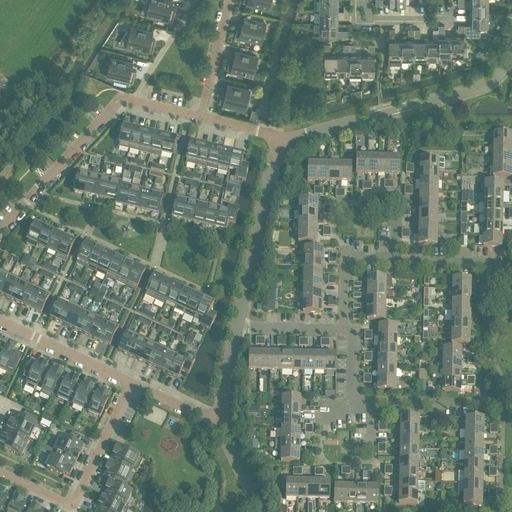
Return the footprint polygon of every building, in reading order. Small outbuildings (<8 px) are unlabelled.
[(170,8),(172,2),(165,0),(149,0),(149,3),(147,2),(140,13),(147,15),(146,15),(172,21),(175,9),(170,8)] [(268,8),(270,0),(243,0),(243,2),(268,8)] [(337,6),(337,0),(319,0),(319,11),(337,12),(337,11),(337,6)] [(488,1),(470,1),(464,1),(458,1),(458,6),(470,7),(470,13),(488,14),(488,13),(488,1)] [(343,12),(337,11),(337,12),(319,11),(319,24),(337,24),(337,17),(349,18),(349,12),(343,12)] [(493,24),(494,14),(488,13),(488,14),(470,13),(470,26),(464,26),(464,32),(469,37),(480,37),(480,26),(491,26),(493,24)] [(260,42),(265,24),(244,19),(242,25),(237,24),(235,36),(260,42)] [(337,31),(337,24),(319,24),(319,37),(349,37),(349,31),(337,31)] [(151,39),(152,32),(131,27),(129,34),(127,33),(120,44),(127,45),(126,46),(152,52),(155,40),(151,39)] [(394,41),(394,29),(388,29),(388,65),(401,65),(401,59),(401,41),(394,41)] [(426,59),(426,42),(420,42),(420,35),(420,29),(414,29),(414,35),(414,41),(413,59),(426,59)] [(438,32),(438,30),(433,30),(432,42),(426,42),(426,59),(439,59),(439,55),(438,55),(438,38),(438,32)] [(450,55),(450,38),(438,38),(438,55),(439,55),(450,55)] [(464,56),(464,38),(450,38),(450,55),(464,56)] [(413,59),(414,41),(401,41),(401,59),(413,59)] [(252,76),(257,57),(236,52),(234,59),(229,58),(227,70),(252,76)] [(336,74),(336,57),(324,57),(323,74),(336,74)] [(349,75),(349,57),(336,57),(336,74),(349,75)] [(361,75),(361,57),(349,57),(349,75),(361,75)] [(374,75),(374,57),(361,57),(361,75),(374,75)] [(131,70),(132,63),(111,58),(106,77),(132,83),(135,71),(131,70)] [(244,109),(249,91),(228,86),(226,92),(221,91),(219,103),(244,109)] [(128,127),(127,127),(123,126),(121,134),(118,133),(117,140),(119,141),(118,148),(129,150),(134,128),(128,127)] [(134,129),(134,128),(129,150),(139,153),(144,131),(138,129),(138,130),(134,129)] [(145,131),(144,131),(139,153),(150,155),(155,133),(149,132),(148,132),(145,131)] [(155,134),(155,133),(150,155),(160,158),(161,154),(165,136),(159,134),(159,135),(155,134)] [(511,145),(511,134),(494,133),(493,145),(511,145)] [(172,138),(172,137),(165,136),(161,154),(172,156),(176,139),(172,138)] [(195,143),(190,142),(185,164),(196,166),(201,144),(195,143)] [(207,146),(201,144),(196,166),(206,169),(212,147),(211,146),(211,147),(207,146)] [(511,156),(511,145),(493,145),(493,155),(511,156)] [(218,149),(218,148),(212,147),(206,169),(217,171),(222,149),(222,150),(218,149)] [(228,151),(222,149),(217,171),(227,173),(228,170),(233,152),(232,151),(232,152),(228,151)] [(239,154),(239,153),(233,152),(228,170),(238,172),(237,178),(245,180),(248,166),(241,164),(243,155),(239,154)] [(511,167),(511,156),(493,155),(493,167),(511,167)] [(367,174),(367,156),(356,156),(356,174),(367,174)] [(378,175),(378,156),(367,156),(367,174),(378,175)] [(389,175),(389,157),(378,156),(378,175),(389,175)] [(400,175),(400,157),(389,157),(389,175),(400,175)] [(444,159),(438,159),(420,158),(420,170),(438,170),(438,171),(444,171),(444,159)] [(318,181),(319,163),(308,163),(307,181),(318,181)] [(329,182),(330,163),(319,163),(318,181),(329,182)] [(340,182),(341,164),(330,163),(329,182),(340,182)] [(351,182),(352,164),(341,164),(340,182),(351,182)] [(511,178),(511,167),(493,167),(493,177),(511,178)] [(85,195),(90,173),(79,170),(77,177),(75,176),(73,183),(76,184),(74,192),(85,195)] [(438,181),(438,171),(438,170),(420,170),(420,180),(438,181)] [(95,197),(100,175),(90,173),(85,195),(95,197)] [(106,200),(111,178),(100,175),(95,197),(106,200)] [(122,182),(122,181),(111,178),(106,200),(116,202),(121,182),(122,182)] [(438,192),(438,181),(420,180),(419,191),(438,192)] [(503,193),(503,182),(485,181),(484,192),(503,193)] [(131,185),(122,182),(121,182),(116,202),(115,205),(126,207),(131,185)] [(142,187),(132,185),(131,185),(126,207),(137,210),(142,187)] [(147,212),(153,190),(142,187),(137,210),(147,212)] [(153,190),(147,212),(158,215),(163,192),(153,190)] [(437,203),(438,192),(419,191),(419,202),(437,203)] [(462,201),(472,201),(473,192),(462,192),(462,201)] [(502,204),(503,193),(484,192),(484,203),(502,204)] [(183,221),(188,199),(177,196),(172,218),(183,221)] [(193,223),(199,201),(188,199),(183,221),(193,223)] [(317,210),(317,199),(299,199),(299,210),(317,210)] [(204,226),(209,204),(199,201),(193,223),(204,226)] [(437,213),(437,203),(419,202),(419,213),(437,213)] [(502,215),(502,204),(484,203),(484,214),(502,215)] [(214,228),(220,206),(209,204),(204,226),(214,228)] [(230,206),(230,209),(220,206),(214,228),(225,231),(227,222),(235,223),(238,208),(230,206)] [(317,221),(317,210),(299,210),(298,221),(317,221)] [(437,224),(437,213),(419,213),(419,224),(437,224)] [(502,226),(502,215),(484,214),(484,225),(502,226)] [(316,232),(317,221),(298,221),(298,232),(316,232)] [(37,245),(45,228),(35,223),(31,231),(29,230),(26,237),(28,238),(25,244),(36,249),(37,245)] [(437,235),(437,224),(419,224),(419,235),(437,235)] [(502,226),(484,225),(479,225),(478,236),(483,236),(502,236),(502,226)] [(47,250),(55,233),(45,228),(37,245),(47,250)] [(316,243),(316,232),(298,232),(298,243),(316,243)] [(56,254),(65,237),(55,233),(47,250),(56,254)] [(437,246),(437,235),(419,235),(418,246),(437,246)] [(501,248),(502,236),(483,236),(483,247),(501,248)] [(65,263),(75,242),(65,237),(56,254),(54,258),(65,263)] [(86,268),(96,248),(86,243),(76,264),(86,268)] [(322,259),(322,248),(304,247),(304,258),(322,259)] [(96,273),(105,252),(96,248),(86,268),(96,273)] [(105,278),(115,257),(105,252),(96,273),(105,278)] [(115,282),(125,262),(115,257),(105,278),(115,282)] [(322,270),(322,259),(304,258),(303,269),(322,270)] [(125,287),(135,266),(125,262),(115,282),(125,287)] [(135,292),(145,271),(135,266),(125,287),(135,292)] [(321,280),(322,270),(303,269),(303,280),(321,280)] [(1,295),(11,275),(1,270),(0,273),(0,295),(2,296),(2,295),(1,295)] [(20,284),(21,280),(11,275),(1,295),(2,295),(5,297),(5,298),(11,301),(12,300),(11,300),(19,283),(20,284)] [(154,301),(164,280),(154,275),(144,296),(154,301)] [(385,288),(386,277),(367,277),(367,288),(385,288)] [(470,290),(471,279),(452,278),(452,290),(470,290)] [(164,305),(174,285),(164,280),(154,301),(164,305)] [(321,291),(321,280),(303,280),(303,291),(321,291)] [(29,288),(20,284),(19,283),(11,300),(12,300),(15,302),(21,305),(21,304),(29,288)] [(30,310),(40,289),(30,284),(29,288),(21,304),(21,305),(25,306),(25,307),(30,310)] [(174,310),(183,289),(174,285),(164,305),(174,310)] [(385,299),(385,288),(367,288),(367,299),(385,299)] [(41,314),(50,294),(40,289),(30,310),(36,312),(37,312),(41,314)] [(184,315),(193,294),(183,289),(174,310),(184,315)] [(278,300),(278,289),(269,289),(269,300),(278,300)] [(470,301),(470,290),(452,290),(452,300),(470,301)] [(321,302),(321,291),(303,291),(303,302),(321,302)] [(193,319),(203,299),(193,294),(184,315),(193,319)] [(60,323),(70,303),(59,298),(50,318),(54,320),(54,321),(60,324),(60,323)] [(209,312),(213,303),(203,299),(193,319),(203,324),(202,326),(209,329),(216,315),(209,312)] [(385,310),(385,299),(367,299),(367,310),(385,310)] [(470,312),(470,301),(452,300),(452,311),(470,312)] [(321,313),(321,302),(303,302),(303,313),(321,313)] [(70,328),(79,308),(70,303),(60,323),(64,325),(70,328)] [(80,332),(89,312),(79,308),(70,328),(74,329),(74,330),(80,333),(80,332)] [(385,321),(385,310),(367,310),(367,321),(385,321)] [(470,322),(470,312),(452,311),(452,322),(470,322)] [(98,321),(99,317),(89,312),(80,332),(84,334),(83,335),(90,338),(90,337),(89,337),(97,320),(98,321)] [(107,325),(98,321),(97,320),(89,337),(90,337),(93,339),(99,342),(107,325)] [(109,346),(119,326),(108,321),(107,325),(99,342),(105,345),(105,344),(109,346)] [(469,333),(470,322),(452,322),(451,333),(469,333)] [(396,337),(397,325),(378,325),(378,336),(396,337)] [(128,356),(138,335),(128,330),(118,351),(123,353),(122,353),(128,356)] [(469,344),(469,333),(451,333),(451,344),(469,344)] [(138,360),(148,340),(138,335),(128,356),(134,359),(134,358),(138,360)] [(396,348),(396,337),(378,336),(378,347),(396,348)] [(148,365),(158,345),(148,340),(138,360),(144,363),(148,364),(148,365)] [(158,369),(167,349),(158,345),(148,365),(148,364),(147,365),(154,368),(154,367),(157,369),(158,369)] [(12,353),(14,350),(7,347),(6,349),(0,361),(0,370),(6,374),(7,373),(12,376),(22,356),(15,353),(15,354),(12,353)] [(396,359),(396,348),(378,347),(378,358),(396,359)] [(461,359),(461,348),(443,348),(443,359),(461,359)] [(176,358),(177,354),(167,349),(158,369),(157,369),(157,370),(163,373),(164,372),(167,374),(168,374),(175,357),(176,358)] [(259,370),(259,352),(249,352),(248,370),(259,370)] [(270,371),(270,352),(259,352),(259,370),(270,371)] [(281,371),(281,353),(270,352),(270,371),(281,371)] [(292,371),(292,353),(281,353),(281,371),(292,371)] [(303,371),(303,353),(292,353),(292,371),(303,371)] [(314,372),(314,353),(303,353),(303,371),(314,372)] [(324,372),(325,354),(314,353),(314,372),(324,372)] [(335,372),(336,354),(325,354),(324,372),(335,372)] [(188,373),(195,360),(188,356),(185,362),(176,358),(175,357),(168,374),(167,374),(173,377),(178,379),(182,370),(188,373)] [(396,369),(396,359),(378,358),(378,369),(396,369)] [(461,371),(461,359),(443,359),(442,370),(461,371)] [(36,364),(37,364),(30,360),(21,380),(27,383),(25,387),(35,392),(37,388),(37,387),(46,368),(47,366),(40,363),(39,366),(36,364)] [(52,371),(46,368),(37,387),(37,388),(42,390),(40,394),(50,399),(52,395),(61,375),(62,375),(63,373),(55,370),(54,373),(52,372),(52,371)] [(396,380),(396,369),(378,369),(377,380),(396,380)] [(460,382),(461,371),(442,370),(442,381),(460,382)] [(425,381),(425,371),(418,371),(417,381),(425,381)] [(68,378),(62,375),(61,375),(52,395),(58,397),(57,398),(67,403),(68,402),(67,402),(77,382),(77,383),(78,381),(71,377),(69,380),(67,379),(68,378)] [(395,391),(396,380),(377,380),(377,391),(395,391)] [(460,393),(460,382),(442,381),(442,392),(460,393)] [(83,385),(77,383),(77,382),(67,402),(68,402),(73,405),(83,410),(83,409),(92,390),(93,388),(86,384),(85,387),(82,386),(83,385)] [(98,393),(92,390),(83,409),(83,410),(88,412),(88,413),(100,418),(108,401),(107,400),(109,395),(101,392),(100,395),(98,394),(98,393)] [(282,407),(300,408),(300,397),(282,397),(282,407)] [(300,408),(282,407),(281,419),(300,419),(300,413),(318,413),(318,409),(310,408),(300,408)] [(34,429),(36,423),(17,414),(14,421),(15,421),(14,423),(11,422),(7,429),(9,430),(29,439),(29,440),(34,430),(34,429)] [(418,428),(419,417),(400,416),(400,428),(418,428)] [(483,429),(483,418),(465,418),(465,429),(483,429)] [(299,430),(300,419),(281,419),(281,429),(299,430)] [(418,439),(418,428),(400,428),(400,439),(418,439)] [(299,441),(299,430),(281,429),(281,440),(299,441)] [(483,440),(483,429),(465,429),(465,440),(483,440)] [(26,445),(29,439),(9,430),(6,436),(7,436),(6,439),(3,437),(0,444),(5,447),(4,448),(21,456),(27,445),(26,445)] [(79,451),(82,445),(62,436),(60,441),(55,440),(51,450),(55,452),(55,451),(75,461),(74,461),(76,462),(80,455),(77,453),(78,451),(79,451)] [(418,450),(418,439),(400,439),(400,449),(418,450)] [(299,441),(281,440),(275,440),(275,451),(281,451),(299,451),(299,441)] [(483,451),(483,440),(465,440),(464,451),(483,451)] [(122,449),(121,450),(116,448),(113,455),(116,457),(115,459),(114,459),(111,464),(111,465),(131,474),(133,468),(138,470),(143,459),(122,449)] [(418,461),(418,450),(400,449),(399,460),(418,461)] [(72,467),(74,461),(75,461),(55,451),(55,452),(52,457),(46,468),(64,476),(64,475),(69,477),(73,470),(70,469),(71,466),(72,467)] [(299,463),(299,451),(281,451),(281,462),(299,463)] [(482,462),(483,451),(464,451),(464,462),(482,462)] [(417,471),(418,461),(399,460),(399,471),(417,471)] [(482,473),(482,462),(464,462),(464,473),(482,473)] [(111,465),(111,464),(109,463),(106,471),(109,472),(108,474),(107,474),(104,480),(109,483),(123,489),(124,489),(126,484),(130,486),(135,476),(131,474),(111,465)] [(417,482),(417,471),(399,471),(399,482),(417,482)] [(482,484),(482,473),(464,473),(464,483),(482,484)] [(296,499),(297,481),(286,480),(285,499),(296,499)] [(307,499),(308,481),(297,481),(296,499),(307,499)] [(318,499),(319,481),(308,481),(307,499),(318,499)] [(329,500),(330,482),(319,481),(318,499),(329,500)] [(417,493),(417,482),(399,482),(399,493),(417,493)] [(132,493),(124,489),(123,489),(109,483),(106,490),(109,491),(108,493),(107,493),(104,499),(124,508),(126,503),(127,503),(132,493)] [(481,494),(482,484),(464,483),(463,494),(481,494)] [(344,504),(345,486),(334,485),(333,504),(344,504)] [(355,504),(356,486),(345,486),(344,504),(355,504)] [(367,505),(367,486),(356,486),(355,504),(367,505)] [(378,505),(378,487),(367,486),(367,505),(378,505)] [(4,496),(5,493),(0,490),(0,511),(8,511),(15,500),(14,500),(6,496),(6,497),(4,496)] [(417,504),(417,493),(399,493),(399,504),(417,504)] [(481,506),(481,494),(463,494),(463,505),(481,506)] [(21,504),(22,501),(15,498),(14,500),(15,500),(8,511),(30,511),(32,508),(24,504),(23,505),(21,504)] [(104,499),(102,498),(99,505),(102,506),(101,509),(100,508),(97,511),(127,511),(128,510),(124,508),(104,499)]
